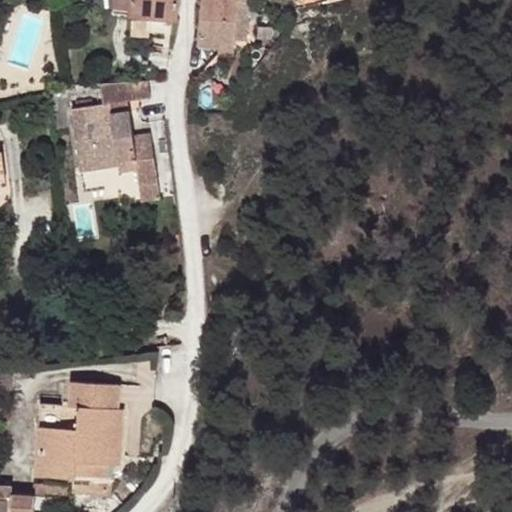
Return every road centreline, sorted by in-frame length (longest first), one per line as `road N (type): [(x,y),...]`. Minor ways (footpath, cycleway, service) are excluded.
road 1 (residential): [(138,511),(178,467),(194,399),(174,81),(185,0)]
road 2 (unclassified): [(295,511),(321,450),(370,420),(442,414),(511,421)]
